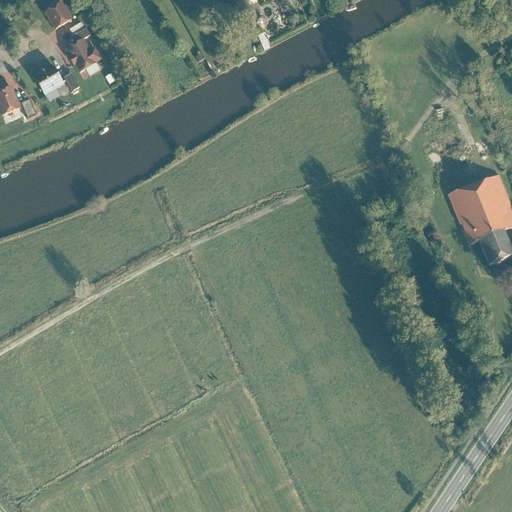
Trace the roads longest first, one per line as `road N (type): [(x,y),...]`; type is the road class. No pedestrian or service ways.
road 1 (track): [(0,354),(167,256),(408,140)]
road 2 (primary): [(439,511),(511,407)]
